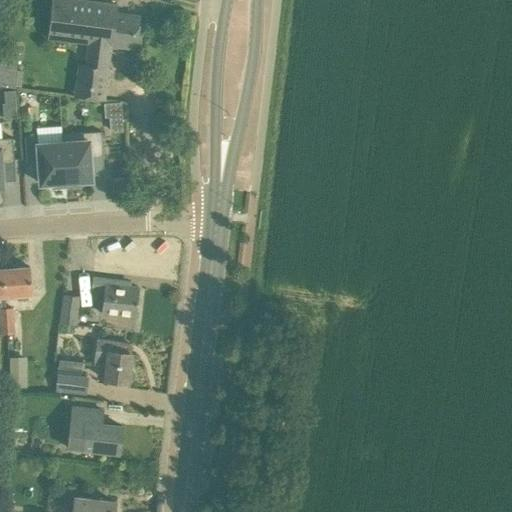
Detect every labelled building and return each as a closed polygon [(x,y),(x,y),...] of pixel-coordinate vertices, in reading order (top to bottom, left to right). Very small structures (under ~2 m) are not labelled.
[(50,0),(46,38),(86,43),(83,64),(108,68),(111,46),(135,49),(139,15),(116,12),(117,4),(85,0),(50,0)] [(14,86),(16,70),(18,51),(0,49),(0,86),(13,88),(14,86)] [(16,70),(14,86),(21,86),(22,71),(16,70)] [(15,102),(14,90),(3,91),(4,103),(15,102)] [(122,116),(109,117),(109,131),(123,130),(122,116)] [(63,140),(66,187),(80,186),(79,181),(91,181),(90,157),(103,156),(102,131),(62,133),(63,140)] [(66,187),(63,140),(37,142),(37,135),(24,136),(25,161),(37,161),(39,184),(51,183),(51,188),(66,187)] [(0,186),(2,187),(1,163),(13,162),(12,138),(0,138),(0,186)] [(2,268),(4,296),(31,294),(29,266),(2,268)] [(135,317),(138,287),(126,286),(126,281),(92,277),(90,288),(103,290),(100,313),(135,317)] [(63,294),(58,323),(60,323),(76,325),(80,298),(80,297),(64,294),(63,294)] [(6,319),(13,318),(12,307),(0,307),(0,323),(6,323),(6,319)] [(6,323),(0,323),(0,333),(15,332),(13,318),(6,319),(6,323)] [(130,381),(133,380),(133,371),(131,369),(129,369),(131,353),(128,353),(129,344),(96,339),(93,364),(106,365),(104,379),(127,382),(128,381),(130,381)] [(27,387),(26,356),(9,357),(9,387),(27,387)] [(85,395),(87,377),(79,376),(81,361),(58,359),(54,391),(85,395)] [(120,453),(122,427),(96,424),(97,410),(72,408),(67,447),(120,453)] [(0,450),(11,452),(13,440),(0,438),(0,450)] [(163,492),(162,464),(134,465),(135,493),(163,492)] [(9,468),(0,466),(0,479),(8,480),(9,468)] [(112,511),(114,501),(74,496),(72,511),(112,511)]
